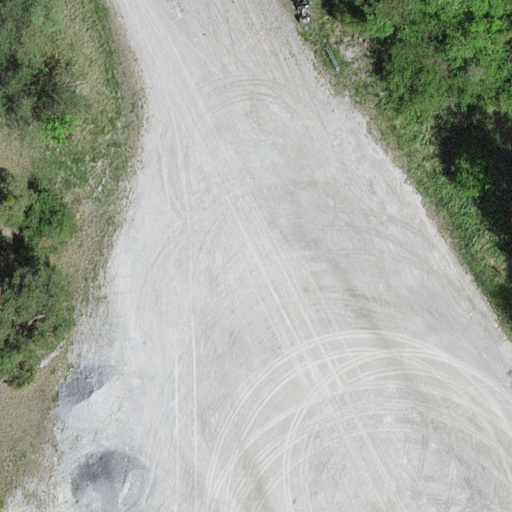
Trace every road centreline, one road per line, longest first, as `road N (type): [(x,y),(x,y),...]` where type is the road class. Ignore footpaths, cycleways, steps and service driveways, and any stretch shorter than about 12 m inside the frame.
road 1 (track): [(224,183),(386,511)]
road 2 (track): [(130,0),(224,183)]
